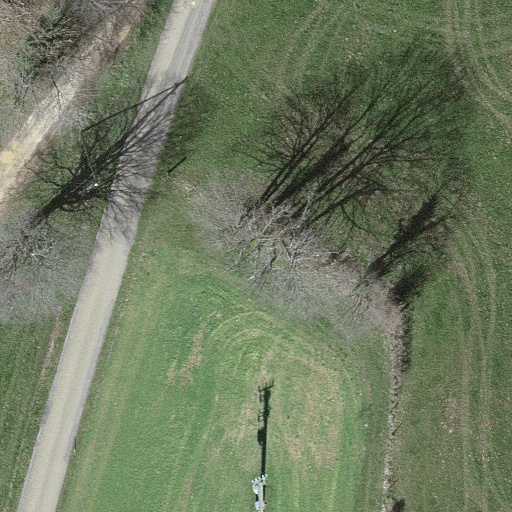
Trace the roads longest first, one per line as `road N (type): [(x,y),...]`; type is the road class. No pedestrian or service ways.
road 1 (unclassified): [(192,0),(36,511)]
road 2 (track): [(0,180),(49,96),(125,0)]
